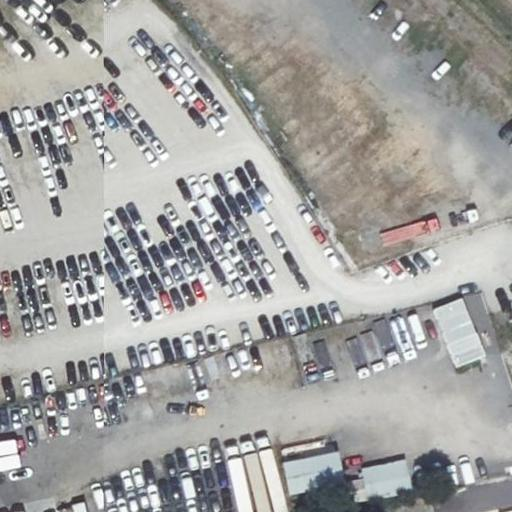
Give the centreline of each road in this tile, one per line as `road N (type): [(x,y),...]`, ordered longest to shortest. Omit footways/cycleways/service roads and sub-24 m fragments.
road 1 (unknown): [(326,387),(271,391),(193,428),(163,430),(126,420),(114,408),(84,367),(82,337),(315,264),(460,193)]
road 2 (unknown): [(277,0),(460,193)]
